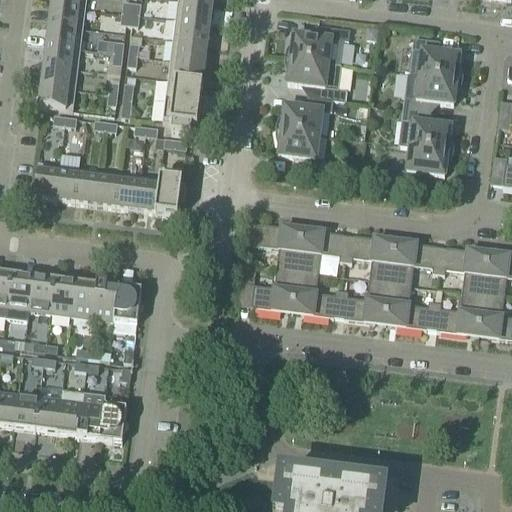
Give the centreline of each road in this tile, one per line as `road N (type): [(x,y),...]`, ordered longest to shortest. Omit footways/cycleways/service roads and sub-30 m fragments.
road 1 (residential): [(238,345),(272,338),(511,368)]
road 2 (residential): [(432,475),(275,453),(238,345)]
road 3 (residential): [(475,215),(452,231),(233,202)]
road 4 (residential): [(499,39),(258,7)]
road 5 (residential): [(233,202),(258,7)]
road 6 (residential): [(0,180),(21,0)]
road 7 (residential): [(475,215),(499,39)]
road 8 (residential): [(132,511),(156,336)]
road 9 (residential): [(160,266),(0,245)]
